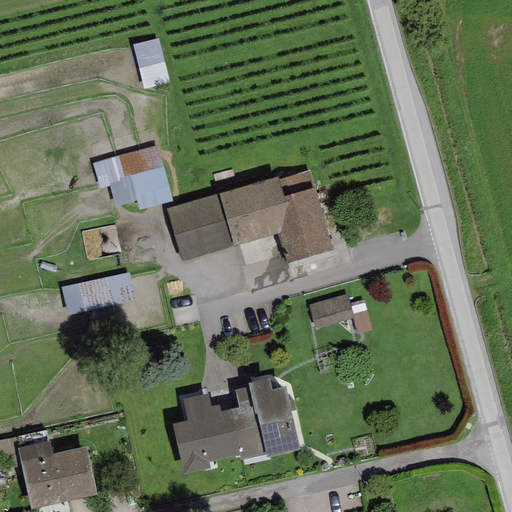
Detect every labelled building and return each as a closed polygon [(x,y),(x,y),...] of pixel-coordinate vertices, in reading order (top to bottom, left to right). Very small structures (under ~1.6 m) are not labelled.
[(162,37),(135,43),(145,89),(172,83),(162,37)] [(143,208),(175,201),(162,145),(96,161),(102,189),(112,186),(117,207),(142,201),(143,208)] [(278,180),(166,210),(181,262),(277,235),(286,265),(332,252),(315,192),(283,200),(278,180)] [(135,275),(67,282),(71,324),(127,318),(126,309),(138,307),(135,275)] [(347,297),(309,307),(315,329),(352,320),(347,297)] [(239,410),(230,412),(240,457),(241,461),(266,456),(267,460),(300,453),(286,390),(273,392),(270,382),(249,387),(249,389),(235,393),(239,410)] [(240,457),(230,412),(221,414),(219,407),(211,409),(208,396),(182,402),(187,423),(172,426),(183,477),(210,471),(209,464),(240,457)] [(0,440),(0,459),(13,458),(10,439),(0,440)] [(49,443),(18,450),(30,511),(97,497),(87,449),(52,457),(49,443)]
